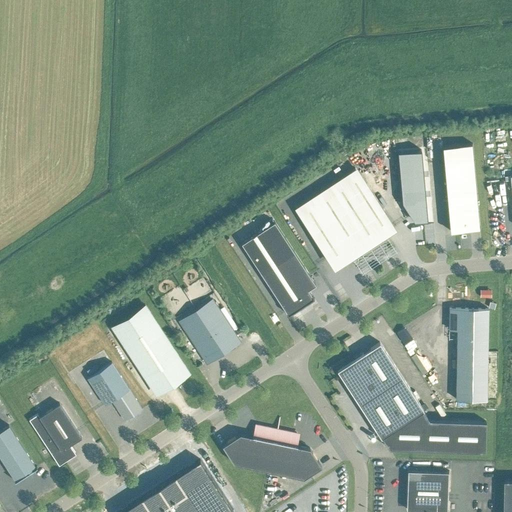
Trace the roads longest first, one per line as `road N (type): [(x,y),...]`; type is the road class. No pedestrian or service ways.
road 1 (unclassified): [(49,511),(289,356)]
road 2 (unclassified): [(289,356),(410,276),(511,260)]
road 3 (unclassified): [(360,511),(362,469),(289,356)]
